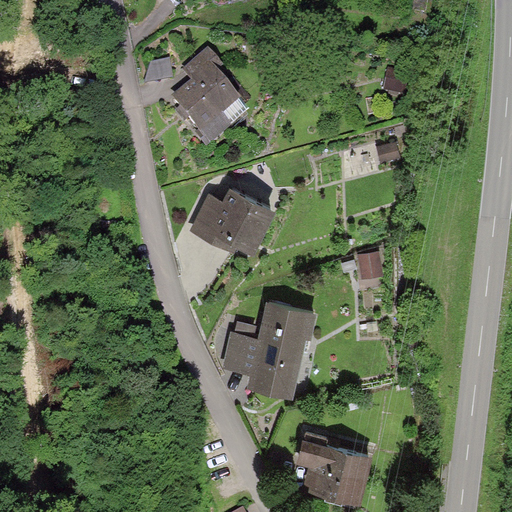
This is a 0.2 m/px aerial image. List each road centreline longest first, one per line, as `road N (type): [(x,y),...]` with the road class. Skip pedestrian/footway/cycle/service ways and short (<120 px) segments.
road 1 (residential): [(274,511),(167,343),(99,0)]
road 2 (tertiary): [(503,0),(504,64),(455,511)]
